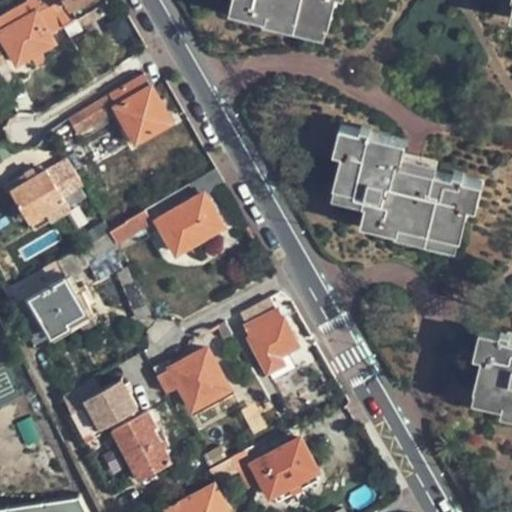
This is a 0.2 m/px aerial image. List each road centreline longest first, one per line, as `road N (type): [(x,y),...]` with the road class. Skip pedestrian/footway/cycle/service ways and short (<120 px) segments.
road 1 (residential): [(149,0),(437,511)]
road 2 (unknown): [(306,283),(161,354)]
